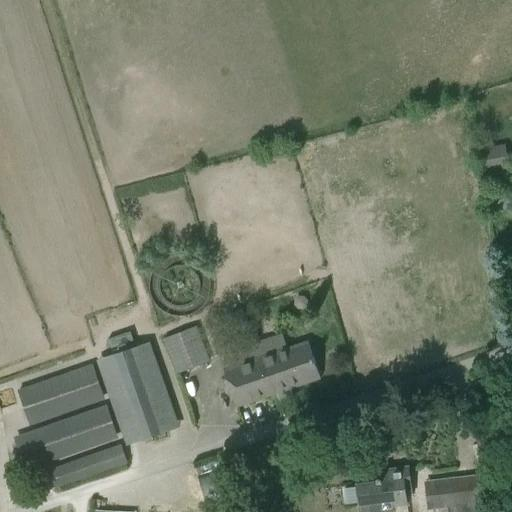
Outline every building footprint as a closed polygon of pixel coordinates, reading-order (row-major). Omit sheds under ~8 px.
[(505,145),(479,150),(483,173),(510,168),(505,145)] [(511,207),(509,199),(488,207),(493,218),(511,210),(511,207)] [(207,324),(219,356),(256,343),(244,310),(207,324)] [(163,339),(176,374),(209,362),(197,327),(163,339)] [(225,370),(237,407),(320,379),(308,342),(225,370)] [(109,357),(138,441),(167,431),(138,347),(109,357)] [(22,386),(33,420),(104,396),(98,380),(96,381),(90,363),(22,386)] [(25,436),(30,451),(42,446),(48,462),(118,437),(107,407),(25,436)] [(53,473),(58,489),(128,468),(123,452),(53,473)] [(358,488),(346,490),(349,506),(360,504),(360,511),(391,511),(396,511),(407,510),(406,496),(413,495),(410,472),(380,476),(381,482),(357,485),(358,488)] [(424,481),(428,511),(448,509),(447,506),(467,504),(467,507),(487,504),(483,474),(424,481)]
